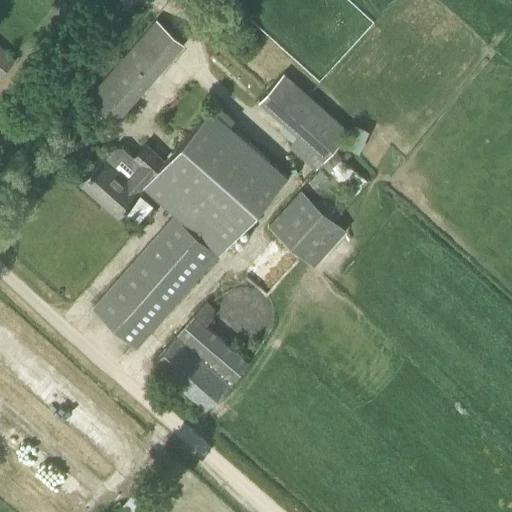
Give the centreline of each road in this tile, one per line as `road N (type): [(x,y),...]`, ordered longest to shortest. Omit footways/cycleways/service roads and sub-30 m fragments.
road 1 (track): [(117,375),(272,511)]
road 2 (unclassified): [(0,145),(133,0)]
road 3 (unclassified): [(0,265),(117,375)]
